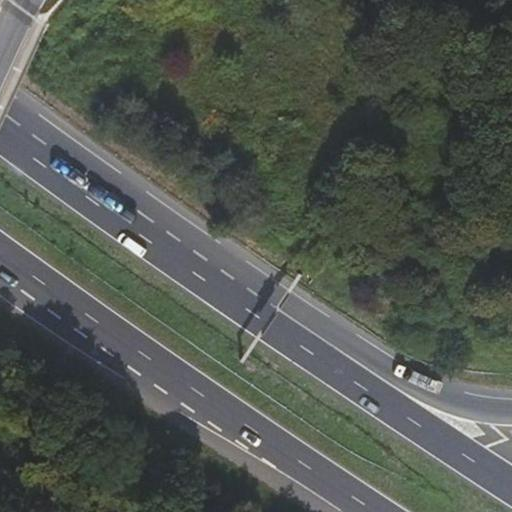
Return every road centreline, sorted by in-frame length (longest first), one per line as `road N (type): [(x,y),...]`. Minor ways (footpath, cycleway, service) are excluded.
road 1 (trunk): [(0,250),(374,511)]
road 2 (trunk): [(347,369),(0,121)]
road 3 (trunk): [(511,482),(347,369)]
road 4 (trunk): [(511,409),(460,403),(347,369)]
